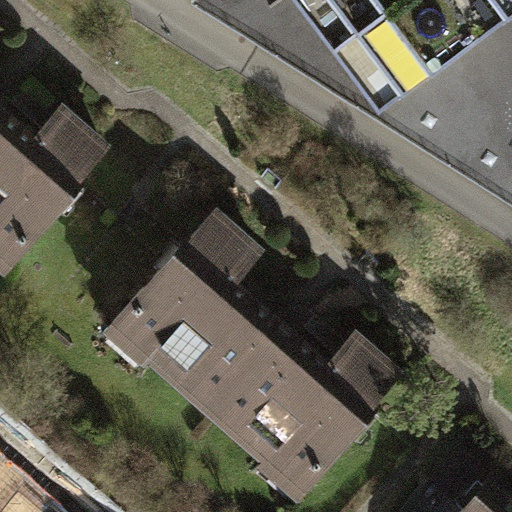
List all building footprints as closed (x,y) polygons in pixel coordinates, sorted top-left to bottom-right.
[(289,0),(330,54),(355,35),(327,0),(289,0)] [(327,0),(355,35),(384,14),(373,0),(327,0)] [(373,0),(384,14),(401,0),(373,0)] [(488,0),(401,0),(384,14),(432,77),(505,22),(488,0)] [(511,0),(488,0),(505,22),(511,16),(511,0)] [(384,14),(355,35),(403,99),(432,77),(384,14)] [(330,54),(378,118),(403,99),(355,35),(330,54)] [(0,248),(9,257),(117,137),(61,86),(28,122),(0,97),(0,248)] [(217,203),(110,320),(297,488),(405,369),(349,318),(316,354),(235,282),(266,248),(217,203)] [(511,511),(511,492),(496,478),(465,511),(511,511)]
